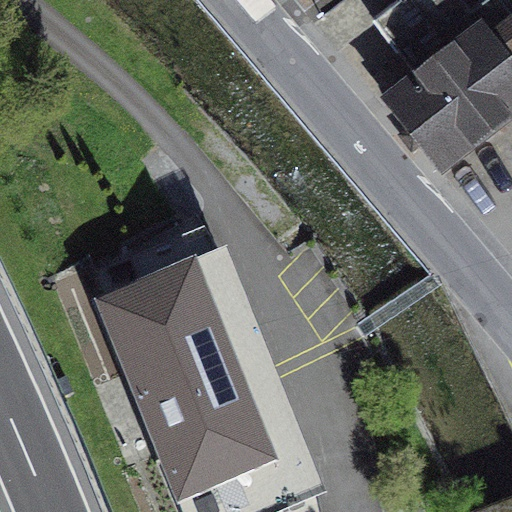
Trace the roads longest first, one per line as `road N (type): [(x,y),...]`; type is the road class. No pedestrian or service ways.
road 1 (unclassified): [(511,327),(230,0)]
road 2 (motorway): [(49,511),(0,396)]
